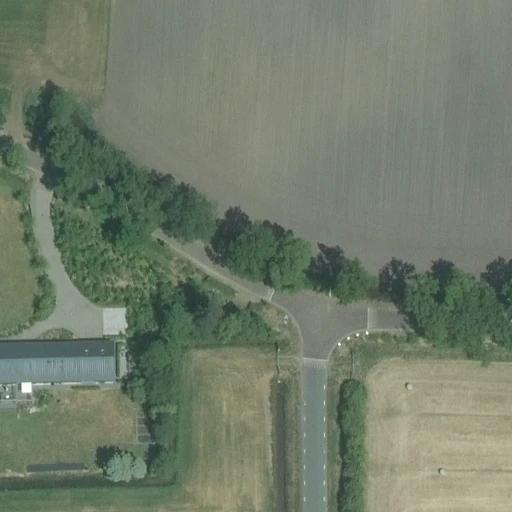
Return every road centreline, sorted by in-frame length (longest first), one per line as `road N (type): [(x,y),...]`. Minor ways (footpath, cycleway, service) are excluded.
road 1 (tertiary): [(319,310),(239,279),(57,171),(0,148)]
road 2 (unclassified): [(319,310),(315,511)]
road 3 (tertiary): [(511,326),(319,310)]
